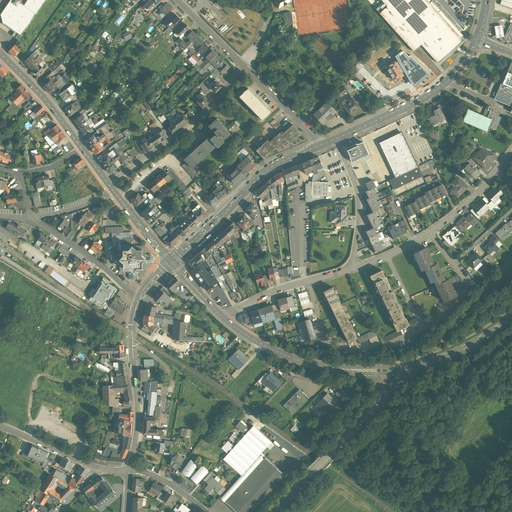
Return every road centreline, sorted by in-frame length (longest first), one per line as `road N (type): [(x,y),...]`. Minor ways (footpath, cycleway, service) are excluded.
road 1 (residential): [(273,511),(389,392),(393,370)]
road 2 (tertiary): [(318,146),(255,179),(173,263)]
road 3 (residential): [(20,172),(31,217),(139,300)]
road 4 (residential): [(108,184),(195,119),(241,67)]
road 5 (tertiary): [(478,38),(436,89),(337,138)]
road 6 (residential): [(139,300),(128,471)]
road 7 (secondary): [(393,370),(308,363),(258,343)]
road 8 (residential): [(337,138),(359,216),(350,269)]
road 9 (secondary): [(511,317),(449,355),(393,370)]
road 10 (secondary): [(81,147),(0,53)]
